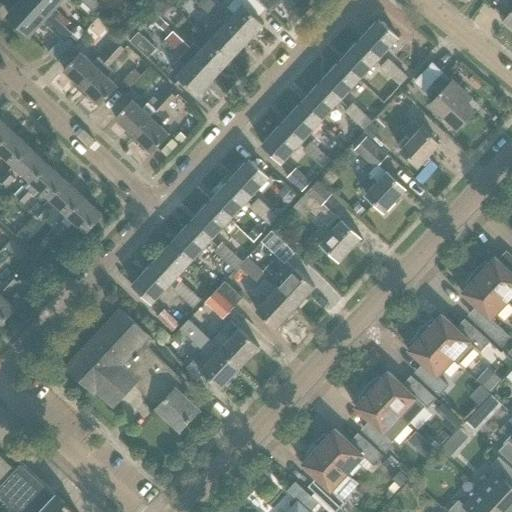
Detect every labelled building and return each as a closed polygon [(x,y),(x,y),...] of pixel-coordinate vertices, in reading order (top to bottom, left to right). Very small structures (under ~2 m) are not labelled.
[(28,35),(45,17),(26,0),(9,18),(28,35)] [(26,0),(45,17),(59,0),(26,0)] [(79,0),(93,12),(101,3),(97,0),(79,0)] [(257,18),(266,10),(259,3),(255,0),(236,0),(236,1),(242,6),(234,15),(227,9),(224,13),(210,0),(201,0),(202,1),(201,1),(246,44),(264,24),(257,18)] [(262,0),(259,3),(266,10),(271,14),(283,0),(262,0)] [(208,43),(229,62),(246,44),(201,1),(198,4),(216,21),(212,26),(218,32),(208,43)] [(161,29),(163,31),(167,27),(168,26),(159,17),(154,22),(161,29)] [(359,42),(379,60),(398,39),(379,20),(359,42)] [(65,43),(71,36),(53,21),(48,27),(65,43)] [(70,36),(71,36),(76,41),(85,32),(79,26),(70,36)] [(174,49),(183,41),(173,31),(164,40),(174,49)] [(155,50),(137,33),(129,42),(147,59),(155,50)] [(191,48),(183,41),(174,49),(183,57),(179,61),(185,67),(176,77),(197,96),(213,80),(185,54),(191,48)] [(340,62),(360,80),(379,60),(359,42),(340,62)] [(55,63),(67,50),(60,43),(48,56),(55,63)] [(229,62),(208,43),(201,50),(194,44),(191,48),(185,54),(213,80),(229,62)] [(98,57),(92,63),(99,70),(120,47),(116,44),(102,60),(98,57)] [(123,51),(120,47),(99,70),(107,77),(113,70),(109,66),(123,51)] [(99,70),(92,63),(81,53),(64,71),(82,88),(99,70)] [(340,101),(360,80),(340,62),(321,83),(340,101)] [(390,79),(397,71),(387,62),(380,70),(390,79)] [(442,73),(432,64),(416,82),(425,91),(431,84),(441,94),(432,105),(458,129),(474,111),(466,104),(471,98),(453,81),(450,84),(440,75),(442,73)] [(129,87),(140,75),(134,69),(122,81),(129,87)] [(99,70),(82,88),(101,105),(118,87),(107,77),(99,70)] [(407,81),(397,71),(390,79),(400,88),(407,81)] [(321,122),(340,101),(321,83),(302,104),(321,122)] [(151,118),(172,96),(168,93),(153,108),(148,103),(141,109),(132,101),(115,119),(134,136),(151,118)] [(176,100),(172,96),(151,118),(134,136),(152,153),(169,135),(160,126),(169,118),(163,113),(176,100)] [(408,103),(403,108),(414,120),(414,119),(421,113),(422,112),(417,107),(411,100),(410,102),(408,103)] [(344,111),(353,120),(362,112),(353,103),(344,111)] [(302,142),(321,122),(302,104),(282,124),(302,142)] [(371,121),(362,112),(353,120),(363,129),(371,121)] [(0,120),(0,144),(12,132),(0,120)] [(418,167),(439,144),(422,128),(421,128),(412,120),(403,131),(412,139),(401,151),(418,167)] [(282,164),(302,142),(282,124),(263,145),(282,164)] [(372,125),(364,134),(371,141),(380,132),(372,125)] [(0,158),(2,156),(12,167),(30,148),(12,132),(0,144),(0,158)] [(180,133),(175,139),(182,145),(187,140),(180,133)] [(356,151),(364,159),(374,168),(369,174),(378,182),(366,196),(384,212),(406,189),(388,172),(387,173),(379,166),(388,157),(368,138),(356,151)] [(171,141),(162,149),(161,151),(167,157),(179,146),(172,139),(171,141)] [(313,159),(321,150),(311,141),(303,150),(313,159)] [(30,148),(12,167),(28,182),(30,184),(48,165),(30,148)] [(331,159),(321,150),(313,159),(323,168),(331,159)] [(316,179),(324,171),(309,157),(301,166),(316,179)] [(249,160),(230,181),(250,200),(269,179),(249,160)] [(22,186),(14,195),(24,204),(31,196),(33,197),(38,192),(48,201),(66,182),(48,165),(30,184),(28,182),(24,187),(22,186)] [(311,182),(296,168),(287,177),(302,191),(311,182)] [(14,178),(7,171),(0,178),(0,181),(6,187),(14,178)] [(230,181),(210,202),(230,221),(250,200),(230,181)] [(48,201),(35,214),(43,221),(51,213),(52,213),(56,209),(65,218),(84,198),(66,182),(48,201)] [(339,261),(361,238),(337,216),(336,217),(324,206),(333,196),(319,182),(293,208),(304,218),(311,211),(333,232),(321,245),(339,261)] [(61,222),(53,231),(61,238),(69,230),(70,230),(74,226),(83,235),(103,215),(84,198),(65,218),(61,222)] [(250,207),(260,216),(268,207),(258,198),(250,207)] [(210,202),(191,223),(211,241),(218,248),(222,243),(225,245),(229,241),(219,232),(230,221),(210,202)] [(359,204),(354,209),(353,210),(360,217),(366,211),(359,204)] [(278,217),(268,207),(260,216),(270,226),(278,217)] [(191,223),(172,244),(192,262),(211,241),(191,223)] [(252,231),(247,237),(254,243),(261,234),(255,228),(252,231)] [(285,265),(295,253),(294,252),(288,247),(272,232),(262,244),(285,265)] [(292,242),(288,247),(294,252),(300,246),(294,240),(292,242)] [(218,248),(214,252),(224,261),(233,252),(225,245),(222,243),(218,248)] [(172,244),(153,264),(172,283),(192,262),(172,244)] [(233,252),(224,261),(235,270),(243,261),(233,252)] [(474,271),(508,303),(511,297),(511,272),(510,271),(495,257),(488,265),(486,263),(475,271),(474,271)] [(250,275),(258,267),(247,258),(240,265),(250,275)] [(153,264),(133,285),(153,304),(172,283),(153,264)] [(276,290),(266,280),(265,281),(295,309),(315,288),(296,269),(295,270),(290,265),(283,272),(289,277),(276,290)] [(258,267),(250,275),(260,285),(256,289),(267,300),(256,311),(276,330),(295,309),(265,281),(266,280),(265,280),(268,277),(258,267)] [(468,286),(462,293),(476,307),(482,313),(474,322),(501,347),(511,337),(492,320),(508,303),(474,271),(473,271),(474,272),(466,284),(468,286)] [(10,276),(0,286),(0,324),(15,308),(4,298),(18,282),(10,276)] [(183,299),(191,290),(181,282),(173,290),(183,299)] [(225,282),(217,291),(234,307),(242,299),(225,282)] [(191,290),(183,299),(193,308),(201,299),(191,290)] [(217,291),(205,302),(222,319),(234,307),(217,291)] [(134,385),(151,368),(145,363),(154,353),(142,342),(148,335),(121,310),(67,368),(94,394),(97,391),(114,407),(134,385)] [(172,333),(179,326),(164,311),(157,319),(172,333)] [(421,328),(454,360),(455,359),(465,368),(490,342),(471,325),(463,334),(456,328),(442,314),(435,322),(433,320),(422,328),(421,328)] [(188,319),(180,329),(203,351),(187,367),(197,380),(203,373),(220,389),(240,368),(221,350),(211,341),(188,319)] [(222,329),(211,341),(221,350),(240,368),(260,347),(240,329),(231,321),(223,330),(222,329)] [(415,343),(408,350),(423,364),(429,370),(421,379),(439,396),(448,386),(438,377),(454,360),(421,328),(420,329),(421,329),(413,341),(415,343)] [(175,335),(165,343),(182,365),(192,356),(175,335)] [(156,373),(151,368),(134,385),(141,392),(148,385),(164,400),(157,408),(181,431),(200,411),(176,389),(183,381),(165,363),(156,373)] [(500,379),(488,368),(478,379),(490,390),(500,379)] [(367,385),(401,417),(417,399),(427,409),(437,399),(418,382),(410,391),(389,371),(382,379),(380,377),(368,385),(367,385)] [(385,434),(401,417),(367,385),(367,386),(360,398),(362,400),(355,407),(376,427),(368,436),(386,453),(396,443),(385,434)] [(491,396),(466,423),(477,434),(502,406),(491,396)] [(442,403),(436,409),(439,413),(444,418),(451,411),(442,403)] [(462,423),(451,411),(444,418),(439,423),(451,434),(462,423)] [(314,442),(348,474),(364,457),(374,466),(384,456),(365,439),(357,448),(336,429),(329,436),(327,434),(315,442),(314,442)] [(511,436),(499,451),(511,463),(511,436)] [(447,438),(439,447),(438,447),(449,458),(458,449),(447,438)] [(348,474),(314,442),(314,443),(307,455),(309,457),(302,465),(323,484),(315,493),(335,511),(337,511),(345,503),(342,500),(358,483),(348,474)] [(424,444),(418,451),(428,460),(436,451),(426,442),(424,444)] [(0,487),(15,471),(0,457),(0,487)] [(496,474),(481,490),(503,511),(511,511),(511,487),(511,486),(510,482),(511,480),(511,469),(499,457),(489,468),(496,474)] [(0,487),(0,511),(73,511),(22,463),(15,471),(0,487)] [(459,500),(448,511),(449,511),(503,511),(481,490),(466,507),(459,500)] [(286,511),(310,511),(297,500),(286,511)] [(315,511),(321,511),(324,509),(315,501),(310,507),(315,511)]
